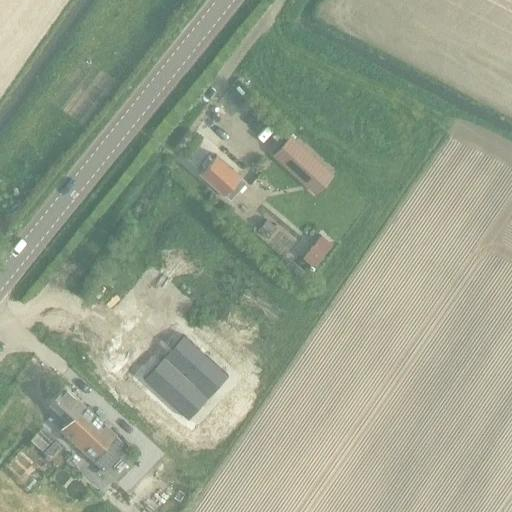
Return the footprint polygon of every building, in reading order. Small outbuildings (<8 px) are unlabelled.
[(290,134),(272,154),(317,195),(335,175),(290,134)] [(230,200),(246,182),(240,176),(217,155),(200,173),(223,194),(224,194),(230,200)] [(322,234),(303,257),(314,266),(333,243),(322,234)] [(211,318),(195,336),(241,377),(257,359),(211,318)] [(171,336),(131,381),(150,398),(160,387),(181,406),(171,417),(191,434),(231,389),(211,372),(201,383),(180,365),(190,353),(171,336)] [(105,471),(128,446),(65,386),(50,402),(70,421),(61,430),(68,436),(65,439),(68,442),(71,439),(105,471)]
